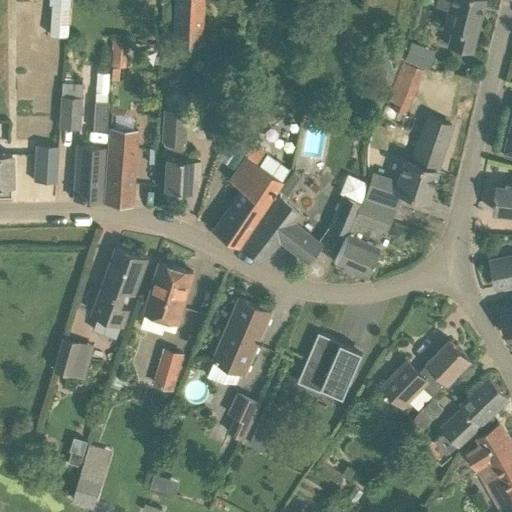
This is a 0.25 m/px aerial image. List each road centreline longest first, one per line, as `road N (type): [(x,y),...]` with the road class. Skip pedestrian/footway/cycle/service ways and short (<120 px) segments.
road 1 (unclassified): [(445,274),(365,293),(291,290),(190,234),(135,219),(92,209),(0,211)]
road 2 (unclassified): [(445,274),(511,6)]
road 3 (residential): [(511,378),(445,274)]
